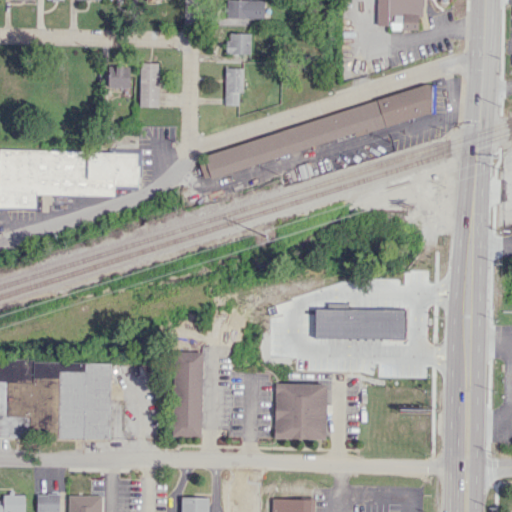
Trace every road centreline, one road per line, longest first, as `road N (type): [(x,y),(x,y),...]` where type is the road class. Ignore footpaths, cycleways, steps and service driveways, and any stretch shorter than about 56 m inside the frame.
road 1 (residential): [(482,51),(190,152),(164,185),(0,234)]
road 2 (residential): [(449,465),(0,455)]
road 3 (primary): [(483,0),(464,360)]
road 4 (residential): [(190,39),(0,34)]
road 5 (primary): [(474,511),(476,412),(464,360)]
road 6 (residential): [(190,0),(190,152)]
